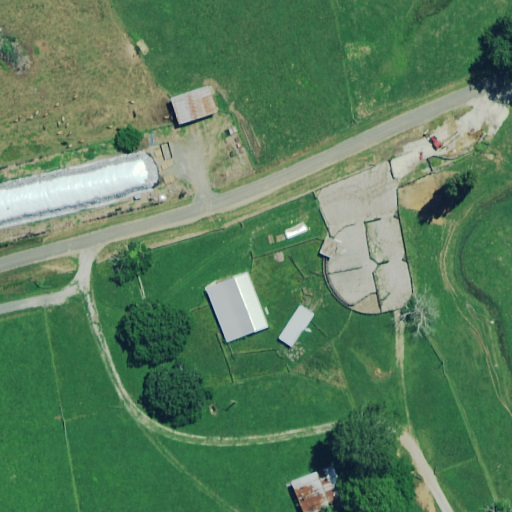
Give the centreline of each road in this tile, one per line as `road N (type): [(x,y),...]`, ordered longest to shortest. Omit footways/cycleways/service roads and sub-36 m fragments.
road 1 (track): [(443,511),(419,445),(366,417),(253,439),(194,438),(134,409),(79,286),(84,243)]
road 2 (unclassified): [(0,267),(268,190),(511,88)]
